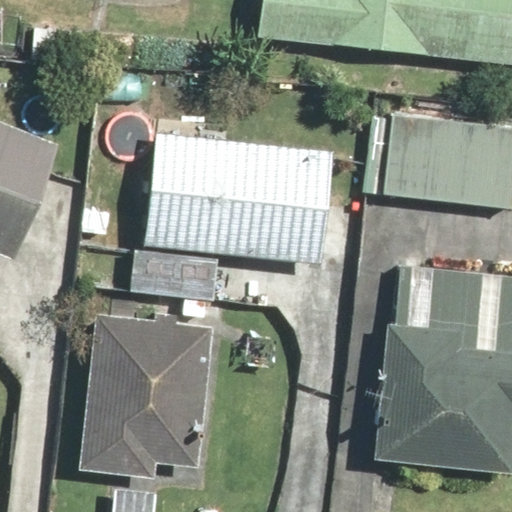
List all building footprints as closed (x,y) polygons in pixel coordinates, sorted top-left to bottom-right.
[(100,0),(115,22),(145,0),(100,0)] [(511,0),(247,0),(244,30),(511,58),(511,0)] [(95,38),(27,30),(24,59),(92,67),(95,38)] [(511,123),(376,110),(367,195),(504,208),(511,125),(511,123)] [(50,144),(0,125),(0,262),(5,264),(50,144)] [(128,228),(122,228),(116,291),(199,299),(204,252),(307,263),(319,154),(138,134),(128,228)] [(379,325),(370,324),(356,463),(501,477),(507,416),(511,416),(511,275),(507,275),(385,263),(379,325)] [(83,336),(63,469),(138,480),(141,463),(182,469),(202,330),(92,314),(88,337),(83,336)] [(143,511),(146,494),(105,487),(101,511),(143,511)]
